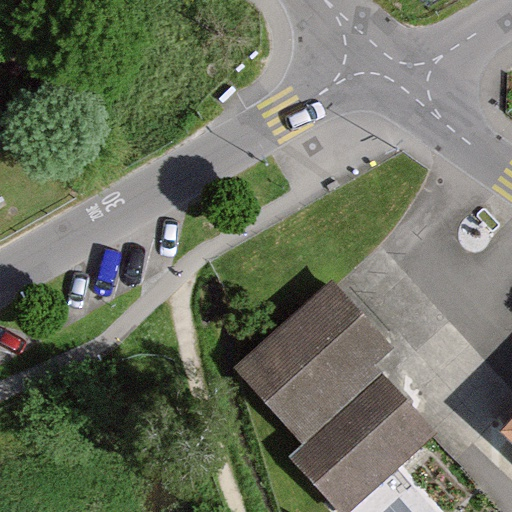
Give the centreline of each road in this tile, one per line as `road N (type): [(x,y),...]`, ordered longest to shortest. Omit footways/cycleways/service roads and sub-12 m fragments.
road 1 (residential): [(376,57),(280,125),(0,287)]
road 2 (residential): [(404,83),(511,168)]
road 3 (residential): [(511,12),(404,83)]
